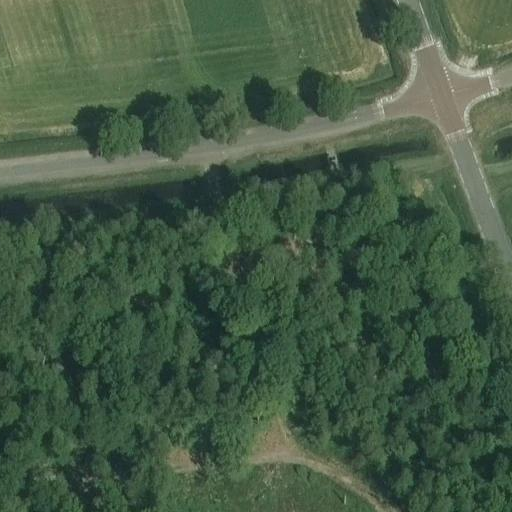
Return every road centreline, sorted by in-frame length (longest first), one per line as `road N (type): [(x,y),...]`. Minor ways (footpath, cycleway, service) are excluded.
road 1 (residential): [(0,174),(211,149),(443,98)]
road 2 (track): [(277,458),(0,488)]
road 3 (tertiary): [(511,285),(443,98)]
road 4 (track): [(382,511),(335,465),(277,458)]
